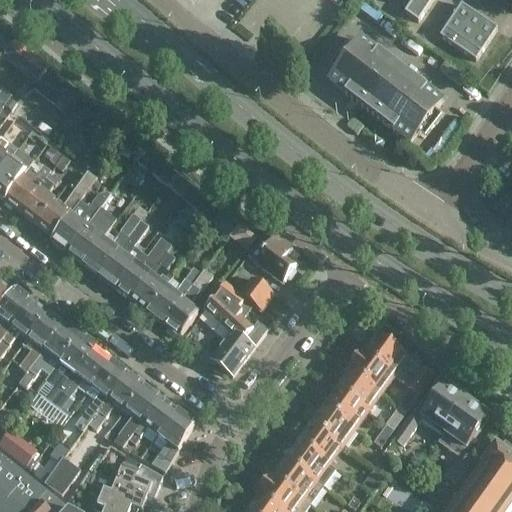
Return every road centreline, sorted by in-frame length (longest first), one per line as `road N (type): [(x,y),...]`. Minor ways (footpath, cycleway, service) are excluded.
road 1 (primary): [(38,0),(226,152),(511,335)]
road 2 (primary): [(511,292),(245,110),(113,0)]
road 3 (residential): [(233,420),(339,280),(511,373)]
road 4 (unclassified): [(438,213),(353,156),(164,0)]
road 5 (residential): [(0,243),(233,420)]
road 6 (unclassified): [(438,213),(511,103)]
